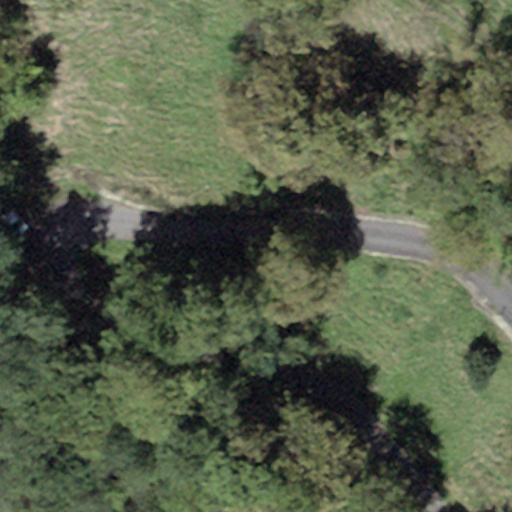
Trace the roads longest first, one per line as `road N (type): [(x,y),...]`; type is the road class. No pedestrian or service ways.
road 1 (track): [(441,511),(371,427),(297,376),(155,340),(54,289),(38,251),(49,220),(74,213),(206,229)]
road 2 (track): [(206,229),(398,244),(458,259),(511,310)]
